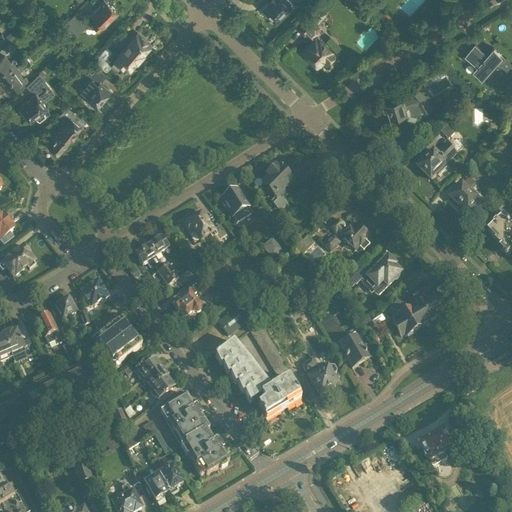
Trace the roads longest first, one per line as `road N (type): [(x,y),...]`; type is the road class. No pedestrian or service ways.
road 1 (residential): [(507,334),(484,295),(306,117)]
road 2 (residential): [(271,477),(98,251)]
road 3 (secondary): [(281,472),(507,334)]
road 4 (residential): [(111,242),(306,117)]
road 5 (residential): [(306,117),(495,0)]
road 6 (residential): [(51,192),(186,34)]
road 7 (residential): [(306,117),(206,13)]
